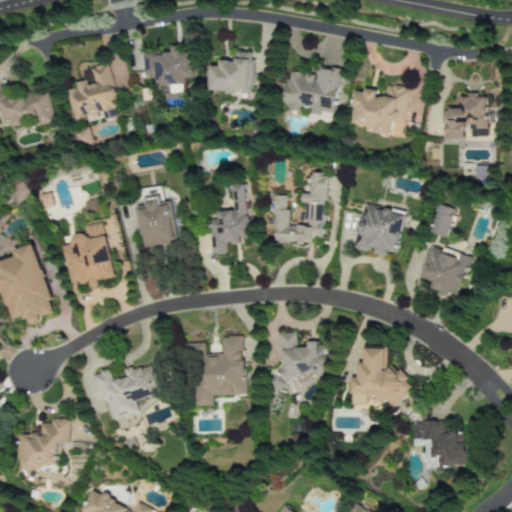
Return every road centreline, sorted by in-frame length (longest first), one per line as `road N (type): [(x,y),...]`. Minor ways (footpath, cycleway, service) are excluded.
road 1 (residential): [(511,416),(483,380),(405,323),(312,297),(167,305),(123,318),(16,380)]
road 2 (tertiary): [(0,11),(48,0),(511,22)]
